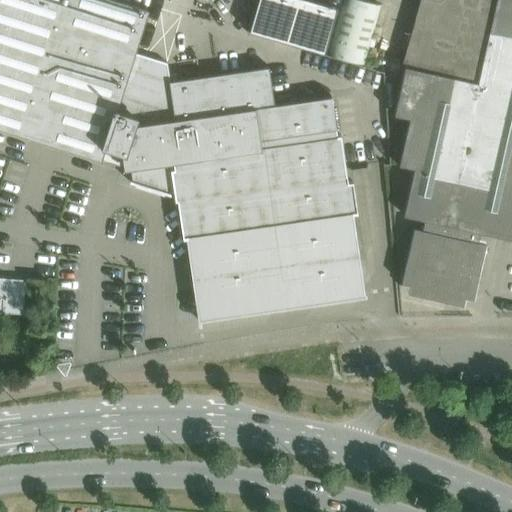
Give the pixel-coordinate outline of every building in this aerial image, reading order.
[(0,0),(0,128),(101,160),(105,148),(121,153),(124,169),(131,168),(131,174),(129,181),(135,183),(134,185),(164,194),(164,192),(170,194),(170,193),(174,194),(175,199),(177,199),(183,237),(186,237),(186,240),(188,240),(189,249),(188,250),(192,278),(194,278),(199,313),(199,316),(197,316),(198,319),(201,319),(201,317),(210,316),(277,306),(277,308),(315,302),(315,301),(362,294),(363,296),(366,295),(365,292),(363,292),(362,283),(359,264),(360,264),(360,263),(352,213),(357,212),(352,181),(347,182),(340,134),(337,135),(331,96),(274,104),(269,65),(169,80),(167,64),(134,54),(148,10),(117,0),(0,0)] [(257,0),(248,31),(286,42),(298,0),(257,0)] [(312,0),(298,0),(286,42),(324,53),(337,7),(312,0)] [(363,0),(343,0),(328,54),(364,64),(381,5),(363,0)] [(511,0),(420,0),(403,61),(400,77),(511,110),(511,0)] [(409,116),(398,164),(413,167),(403,214),(424,219),(422,228),(413,227),(401,282),(409,284),(407,292),(463,305),(465,297),(473,299),(486,243),(477,241),(480,231),(511,238),(511,110),(400,77),(394,112),(409,116)] [(24,278),(0,276),(0,312),(23,313),(24,278)]
